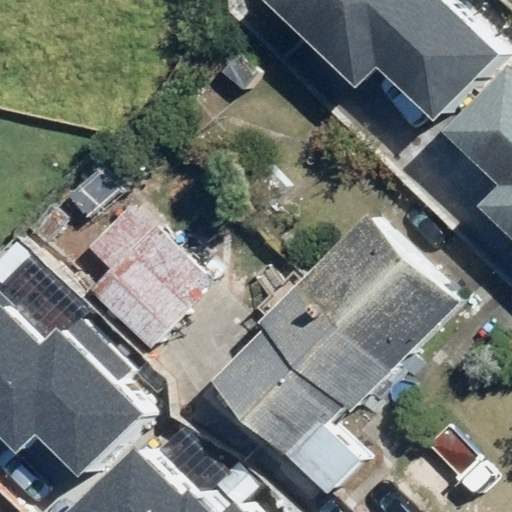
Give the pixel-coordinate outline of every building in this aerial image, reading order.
[(503,50),(450,0),(280,0),(364,80),(384,59),(442,114),(503,50)] [(511,66),(454,126),(508,179),(486,202),(511,227),(511,66)] [(222,283),(141,203),(97,248),(123,274),(101,296),(155,350),(222,283)] [(422,263),(381,217),(218,377),(264,424),(260,428),(291,459),(295,455),(340,499),(375,465),(340,429),(358,412),(362,416),(471,308),(422,263)] [(41,344),(0,303),(0,440),(12,453),(33,433),(79,478),(141,415),(113,388),(130,370),(71,313),(41,344)] [(181,497),(136,452),(76,511),(243,511),(234,503),(224,511),(218,511),(192,486),(181,497)]
